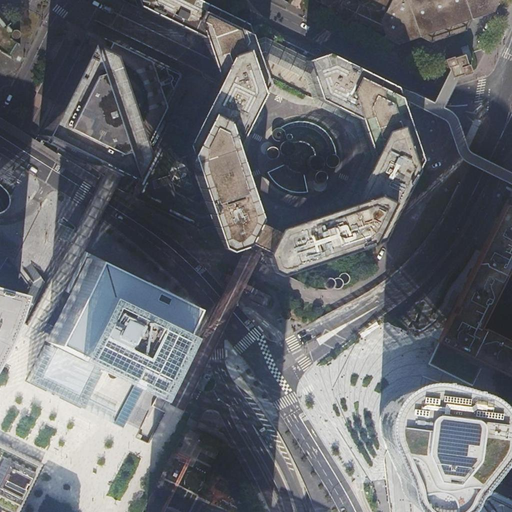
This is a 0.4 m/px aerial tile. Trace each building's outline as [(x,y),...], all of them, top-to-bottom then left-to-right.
[(213,231),(217,242),(218,243),(219,248),(228,252),(232,250),(233,250),(244,246),(257,220),(232,149),(254,105),(257,99),(259,95),(261,92),(264,85),(263,80),(259,69),(250,42),(307,70),(317,101),(357,120),(361,132),(363,138),(369,157),(345,205),(275,229),(262,254),(267,268),(267,269),(268,272),(276,275),(279,275),(279,274),(352,250),(379,242),(418,160),(408,130),(399,103),(397,96),(395,93),(394,88),(324,54),(320,55),(319,52),(311,49),(311,45),(302,41),(298,42),(297,41),(293,39),(289,37),(284,35),(280,33),(275,31),(271,29),(267,27),(262,25),(259,26),(252,28),(249,29),(246,30),(244,25),(193,0),(133,0),(136,8),(201,39),(201,40),(205,51),(208,60),(210,67),(214,77),(215,82),(214,83),(214,85),(207,98),(189,134),(168,123),(131,197),(199,230),(212,227),(213,231)] [(324,0),(323,4),(338,11),(337,14),(354,22),(356,19),(387,35),(386,37),(400,44),(423,36),(435,42),(467,30),(474,17),(495,10),(500,0),(324,0)] [(7,25),(7,24),(11,21),(10,20),(5,25),(0,19),(0,51),(12,59),(20,45),(11,39),(12,38),(13,38),(16,37),(17,35),(18,33),(17,31),(16,30),(15,29),(14,29),(11,29),(7,25)] [(120,172),(127,175),(136,157),(161,107),(168,92),(177,75),(157,65),(141,57),(127,50),(107,40),(102,38),(97,35),(95,39),(94,42),(92,46),(90,49),(87,56),(79,52),(46,120),(55,125),(49,137),(101,163),(112,168),(120,172)] [(450,71),(452,77),(458,75),(461,74),(459,67),(466,65),(465,62),(462,54),(452,58),(454,65),(448,67),(450,71)] [(443,59),(445,67),(446,68),(448,67),(454,65),(452,58),(452,56),(443,59)] [(470,73),(470,72),(467,64),(466,65),(459,67),(461,74),(461,76),(470,73)] [(40,132),(49,137),(55,125),(46,120),(40,132)] [(99,163),(101,163),(49,137),(46,141),(87,161),(89,162),(91,163),(92,163),(94,163),(96,163),(98,163),(99,163)] [(511,209),(510,209),(510,208),(504,206),(503,205),(448,316),(436,340),(437,340),(511,377),(511,209)] [(266,224),(257,220),(244,246),(253,250),(262,254),(275,229),(266,224)] [(88,257),(46,340),(48,341),(99,367),(142,388),(184,305),(88,257)] [(0,344),(6,332),(10,321),(11,316),(14,308),(19,293),(0,287),(0,344)] [(48,341),(30,378),(80,404),(99,367),(48,341)] [(383,431),(388,444),(395,459),(398,467),(399,474),(399,480),(402,486),(405,492),(412,498),(419,502),(429,505),(440,504),(447,501),(455,497),(459,490),(464,481),(470,473),(480,461),(488,450),(494,443),(497,437),(500,430),(501,423),(500,416),(500,410),(498,402),(494,396),(488,390),(483,385),(475,381),(458,376),(447,374),(437,371),(419,370),(405,373),(398,376),(394,379),(387,385),(383,392),(381,401),(380,413),(381,424),(383,431)] [(12,463),(35,474),(40,463),(0,444),(0,501),(18,510),(23,498),(1,487),(4,479),(7,474),(12,463)] [(1,487),(23,498),(35,474),(12,463),(7,474),(4,479),(1,487)] [(511,511),(511,506),(488,494),(465,511),(511,511)] [(221,511),(202,503),(199,503),(195,511),(221,511)]
